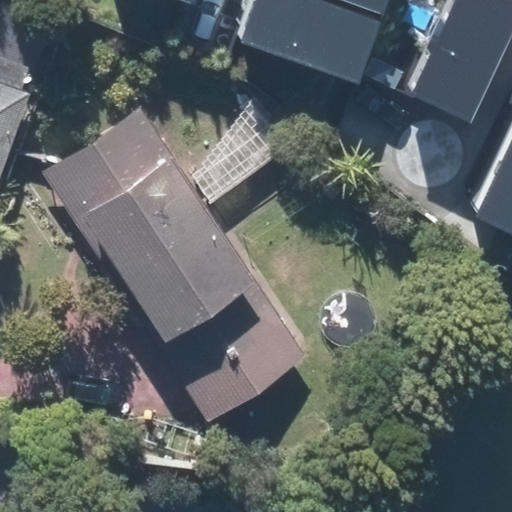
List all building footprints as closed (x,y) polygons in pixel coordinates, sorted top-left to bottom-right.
[(238,0),(234,13),(349,53),(367,0),(238,0)] [(511,0),(427,0),(395,57),(460,93),(511,0)] [(0,169),(36,79),(0,65),(0,169)] [(154,86),(48,157),(208,412),(317,343),(154,86)] [(511,94),(464,190),(511,213),(511,94)]
